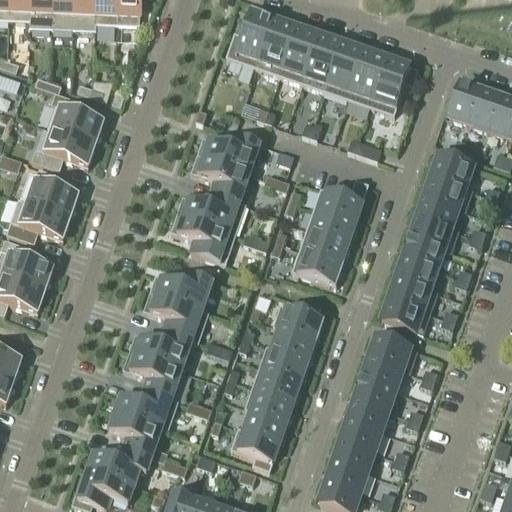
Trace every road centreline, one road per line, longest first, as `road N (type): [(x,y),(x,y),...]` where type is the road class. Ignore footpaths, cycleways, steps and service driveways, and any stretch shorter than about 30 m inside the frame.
road 1 (residential): [(11,511),(184,0)]
road 2 (residential): [(451,55),(294,511)]
